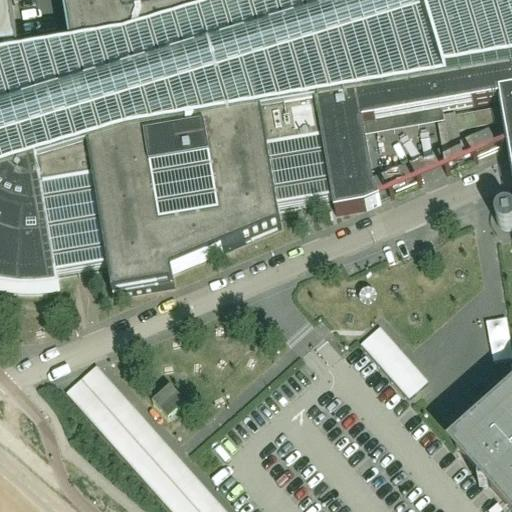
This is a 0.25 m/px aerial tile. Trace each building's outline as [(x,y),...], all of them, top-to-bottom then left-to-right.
[(9,0),(0,0),(0,294),(2,295),(5,296),(9,297),(13,297),(16,298),(20,298),(23,298),(27,299),(31,299),(34,299),(38,298),(42,298),(45,298),(49,298),(53,297),(56,296),(60,296),(57,281),(109,272),(115,302),(175,291),(173,277),(282,232),(279,215),(334,205),(337,219),(367,213),(381,207),(376,194),(371,159),(370,159),(367,140),(438,128),(445,169),(453,167),(446,127),(443,114),(445,113),(473,108),(474,109),(498,104),(502,104),(502,108),(511,106),(511,0),(64,0),(73,53),(20,62),(9,0)] [(511,106),(502,108),(511,163),(511,106)] [(361,350),(408,403),(427,386),(380,333),(361,350)] [(225,511),(97,368),(67,395),(169,511),(225,511)] [(490,421),(456,451),(511,511),(511,401),(505,407),(494,394),(478,408),(490,421)]
